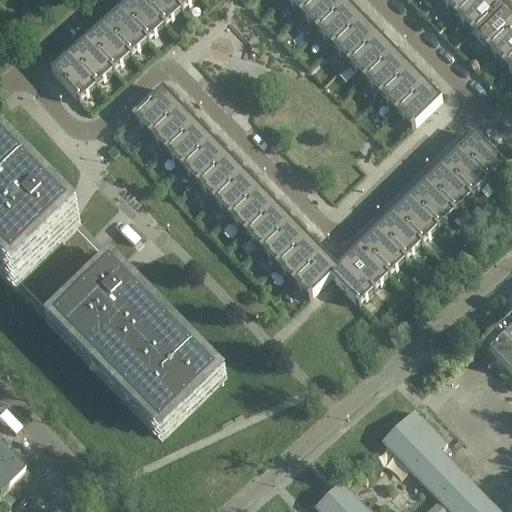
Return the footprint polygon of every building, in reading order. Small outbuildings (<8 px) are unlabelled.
[(138,0),(137,0),(121,15),(149,46),(150,46),(148,44),(153,39),(155,40),(157,38),(165,32),(166,31),(138,0)] [(168,0),(138,0),(166,31),(167,31),(165,28),(170,24),(172,25),(174,23),(182,16),(182,17),(183,16),(168,0)] [(199,0),(168,0),(183,16),(184,15),(182,13),(187,9),(189,10),(191,8),(199,1),(199,2),(200,1),(199,0)] [(286,0),(284,3),(285,3),(287,1),(292,7),(291,8),(293,11),(300,18),(299,18),(300,19),(319,0),(286,0)] [(340,0),(319,0),(300,19),(301,20),(303,18),(308,23),(307,24),(309,27),(316,34),(315,34),(316,35),(347,6),(340,0)] [(443,0),(439,4),(440,5),(442,3),(447,8),(446,10),(455,19),(454,19),(455,20),(476,0),(443,0)] [(494,0),(476,0),(455,20),(456,21),(458,19),(463,24),(462,26),(471,35),(470,36),(471,37),(501,7),(494,0)] [(347,6),(316,35),(317,36),(319,34),(324,39),(322,41),(325,43),(332,50),(331,51),(332,52),(362,22),(347,6)] [(511,18),(501,7),(471,37),(472,38),(474,36),(479,41),(477,42),(487,52),(486,52),(487,53),(511,28),(511,18)] [(121,15),(104,30),(132,62),(133,61),(131,59),(136,54),(138,56),(140,53),(148,47),(149,46),(121,15)] [(362,22),(332,52),(333,53),(335,51),(340,56),(338,57),(341,60),(347,67),(348,68),(378,38),(362,22)] [(511,28),(487,53),(488,54),(490,52),(495,57),(493,59),(503,68),(502,69),(503,69),(511,60),(511,28)] [(104,30),(87,45),(115,77),(116,76),(114,74),(119,69),(121,71),(123,68),(131,62),(132,62),(104,30)] [(378,38),(348,68),(349,69),(351,67),(356,72),(354,73),(357,76),(363,83),(364,84),(394,55),(378,38)] [(87,45),(70,60),(98,92),(99,91),(97,89),(102,84),(104,86),(106,84),(114,77),(114,78),(115,77),(87,45)] [(394,55),(364,84),(365,85),(367,83),(372,88),(370,90),(372,92),(379,99),(379,100),(380,101),(410,71),(394,55)] [(70,60),(52,76),(77,104),(80,108),(82,106),(80,104),(85,100),(87,101),(89,99),(97,92),(97,93),(98,92),(70,60)] [(511,60),(503,69),(504,70),(506,68),(511,74),(509,75),(511,77),(511,60)] [(410,71),(380,101),(380,102),(383,100),(387,105),(386,106),(388,109),(395,116),(395,117),(426,88),(410,71)] [(426,88),(395,117),(396,118),(398,116),(403,121),(402,122),(404,125),(411,132),(410,133),(412,134),(416,131),(416,130),(442,105),(426,88)] [(149,138),(148,139),(149,140),(179,111),(163,94),(133,123),(134,125),(135,124),(137,126),(149,138)] [(149,140),(150,141),(151,140),(154,144),(165,155),(164,155),(165,156),(195,127),(179,111),(149,140)] [(165,156),(166,157),(167,157),(172,162),(181,171),(180,172),(181,173),(211,143),(195,127),(165,156)] [(488,186),(489,185),(488,184),(498,174),(499,173),(500,173),(503,170),(503,171),(505,170),(475,139),(458,156),(488,186)] [(181,173),(182,174),(183,173),(190,180),(197,187),(196,188),(197,189),(227,160),(211,143),(181,173)] [(472,202),(473,201),(472,200),(486,186),(487,187),(488,186),(458,156),(452,162),(442,172),(472,202)] [(197,189),(198,190),(198,189),(207,198),(212,204),(213,205),(243,176),(227,160),(197,189)] [(8,164),(0,171),(0,268),(162,434),(218,379),(8,164)] [(455,218),(456,217),(455,216),(470,202),(471,203),(472,202),(442,172),(436,178),(426,188),(455,218)] [(213,205),(214,206),(225,216),(228,220),(228,221),(229,222),(259,192),(243,176),(213,205)] [(439,234),(440,233),(439,232),(454,218),(454,219),(455,218),(426,188),(409,203),(439,234)] [(229,222),(230,223),(230,222),(242,234),(244,236),(244,237),(244,238),(275,209),(259,192),(229,222)] [(423,250),(423,249),(423,248),(437,234),(438,235),(439,234),(409,203),(393,219),(423,250)] [(244,238),(245,239),(246,238),(260,253),(259,253),(260,254),(291,225),(275,209),(244,238)] [(406,266),(407,265),(406,264),(421,250),(422,251),(423,250),(393,219),(377,235),(406,266)] [(260,254),(261,255),(262,255),(276,269),(275,270),(276,271),(307,241),(291,225),(260,254)] [(390,281),(391,281),(390,280),(405,266),(406,266),(377,235),(360,251),(390,281)] [(276,271),(277,272),(278,271),(292,285),(291,286),(292,287),(322,258),(307,241),(276,271)] [(375,296),(376,295),(375,294),(388,282),(389,282),(390,281),(360,251),(345,266),(338,273),(337,274),(338,274),(331,281),(332,282),(331,282),(339,290),(359,311),(361,310),(360,309),(373,296),(374,297),(375,296)] [(292,287),(293,288),(294,287),(295,289),(308,302),(307,302),(309,304),(331,282),(332,282),(331,281),(338,274),(337,274),(338,273),(322,258),(292,287)] [(511,329),(507,325),(495,337),(511,354),(511,329)] [(511,354),(495,337),(482,349),(511,380),(511,354)] [(494,511),(439,455),(447,448),(417,417),(384,448),(441,507),(435,511),(362,511),(342,491),(343,490),(342,489),(319,511),(494,511)] [(0,499),(24,476),(22,474),(22,475),(6,458),(0,463),(0,499)]
